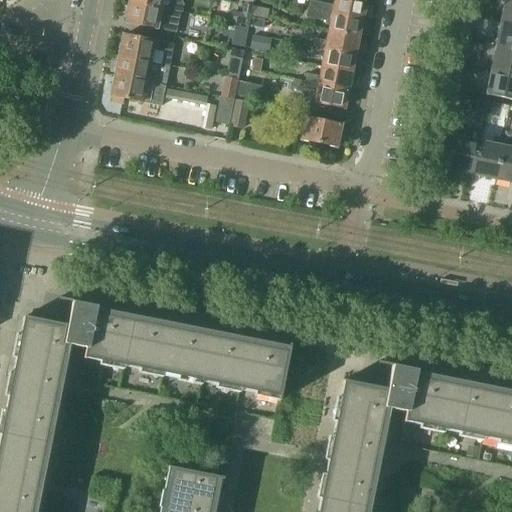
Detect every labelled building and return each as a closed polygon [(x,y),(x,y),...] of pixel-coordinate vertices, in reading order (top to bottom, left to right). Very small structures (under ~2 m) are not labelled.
[(181,0),(127,0),(128,0),(130,2),(129,3),(179,13),(181,14),(183,5),(181,3),(181,0)] [(364,3),(347,0),(333,0),(332,6),(309,2),(307,10),(361,21),(364,3)] [(511,0),(503,0),(499,23),(511,25),(511,0)] [(179,13),(129,3),(129,5),(127,6),(125,13),(127,15),(125,24),(175,34),(179,13)] [(268,11),(252,8),(250,18),(266,20),(268,11)] [(361,21),(307,10),(305,18),(329,23),(327,33),(357,39),(361,21)] [(511,25),(499,23),(495,47),(511,50),(511,25)] [(354,56),(357,39),(327,33),(325,42),(313,40),(311,48),(354,56)] [(173,46),(123,36),(121,45),(118,46),(117,53),(119,55),(118,57),(169,67),(173,46)] [(511,50),(495,47),(490,71),(511,75),(511,50)] [(350,74),(354,56),(311,48),(310,56),(322,58),(320,68),(350,74)] [(237,80),(242,51),(230,49),(225,77),(237,80)] [(169,67),(118,57),(118,58),(116,59),(114,66),(116,68),(114,77),(164,87),(169,67)] [(347,91),(350,74),(320,68),(318,77),(306,75),(304,83),(347,91)] [(511,75),(490,71),(485,96),(511,101),(511,75)] [(164,87),(114,77),(113,85),(110,86),(109,94),(111,95),(109,102),(122,104),(123,100),(140,103),(143,92),(163,96),(164,87)] [(223,78),(219,97),(233,99),(236,81),(223,78)] [(343,110),(347,91),(304,83),(292,81),(291,89),(315,93),(313,104),(343,110)] [(258,100),(260,87),(239,83),(236,96),(258,100)] [(207,99),(166,91),(164,100),(205,108),(207,99)] [(228,126),(232,101),(219,98),(214,123),(228,126)] [(485,102),(477,100),(474,112),(482,113),(485,102)] [(248,103),(235,101),(230,128),(243,130),(248,103)] [(493,103),(485,102),(482,113),(490,115),(493,103)] [(207,106),(203,130),(212,131),(216,107),(207,106)] [(340,125),(305,119),(307,111),(295,109),(293,117),(299,118),(297,125),(303,127),(300,141),(335,148),(336,146),(337,146),(339,136),(338,136),(340,125)] [(477,142),(452,137),(446,171),(470,176),(477,142)] [(500,147),(477,142),(470,176),(494,180),(500,147)] [(511,149),(500,147),(494,180),(511,184),(511,149)] [(0,511),(35,511),(38,501),(41,485),(45,462),(48,447),(53,422),(56,406),(61,384),(64,369),(68,346),(85,350),(83,359),(84,359),(85,357),(123,364),(163,372),(201,380),(239,387),(277,395),(276,401),(277,402),(288,347),(287,347),(285,346),(284,347),(283,353),(248,346),(209,338),(171,331),(131,323),(94,315),(95,308),(70,304),(62,302),(58,325),(41,322),(23,318),(22,320),(23,320),(20,335),(15,360),(12,374),(7,398),(5,412),(0,434),(0,511)] [(367,511),(368,509),(373,487),(376,469),(380,448),(384,430),(388,411),(404,414),(402,423),(404,423),(404,421),(442,428),(481,436),(511,442),(511,398),(489,394),(451,386),(413,379),(415,372),(390,367),(382,366),(378,389),(373,388),(361,386),(342,382),(342,384),(340,398),(335,421),(332,437),(327,461),(324,476),(319,500),(316,511),(367,511)] [(207,511),(214,479),(221,481),(222,479),(168,468),(167,470),(168,470),(164,491),(160,510),(159,511),(207,511)]
